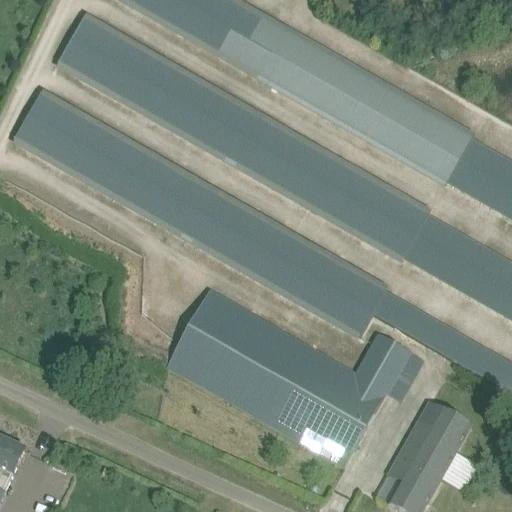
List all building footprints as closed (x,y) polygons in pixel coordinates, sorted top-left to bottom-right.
[(284,34),(225,0),(117,0),(260,80),(284,34)] [(255,112),(91,19),(61,66),(226,165),(255,112)] [(208,192),(41,97),(15,144),(181,239),(208,192)] [(427,214),(264,121),(237,170),(401,267),(427,214)] [(358,348),(386,289),(221,197),(196,243),(358,348)] [(346,470),(356,453),(412,357),(379,337),(356,377),(211,293),(168,369),(346,470)] [(431,407),(400,462),(390,479),(402,486),(389,509),(395,511),(424,511),(427,508),(471,430),(431,407)] [(0,511),(18,471),(26,453),(0,440),(0,511)] [(34,507),(48,511),(51,511),(63,479),(45,473),(34,507)]
